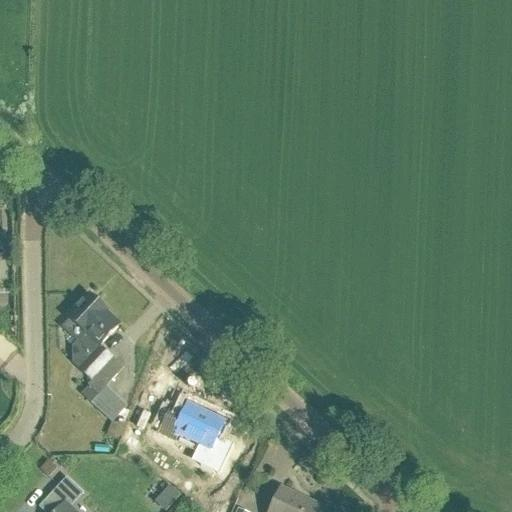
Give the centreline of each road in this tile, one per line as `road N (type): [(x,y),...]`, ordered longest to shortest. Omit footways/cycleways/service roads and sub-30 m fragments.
road 1 (unclassified): [(391,497),(195,303),(40,173)]
road 2 (residential): [(0,460),(30,416),(29,259),(40,173)]
